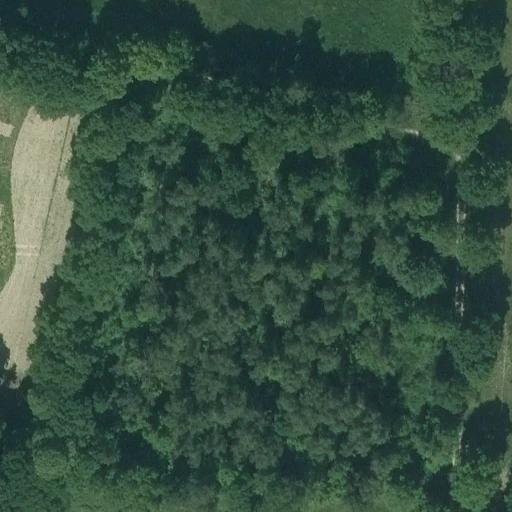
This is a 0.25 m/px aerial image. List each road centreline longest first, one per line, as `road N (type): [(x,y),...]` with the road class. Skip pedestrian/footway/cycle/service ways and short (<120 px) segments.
road 1 (track): [(461,143),(0,27)]
road 2 (track): [(455,511),(461,143)]
road 3 (track): [(461,143),(463,0)]
